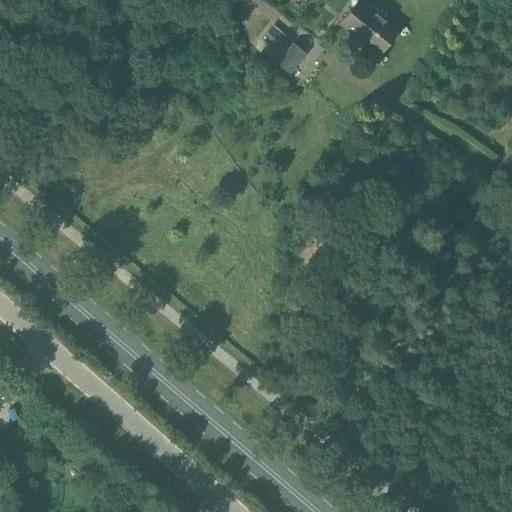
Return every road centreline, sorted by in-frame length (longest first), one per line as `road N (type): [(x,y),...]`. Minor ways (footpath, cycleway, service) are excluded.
road 1 (primary): [(310,511),(0,243)]
road 2 (track): [(254,0),(511,200)]
road 3 (unclassified): [(235,511),(0,305)]
